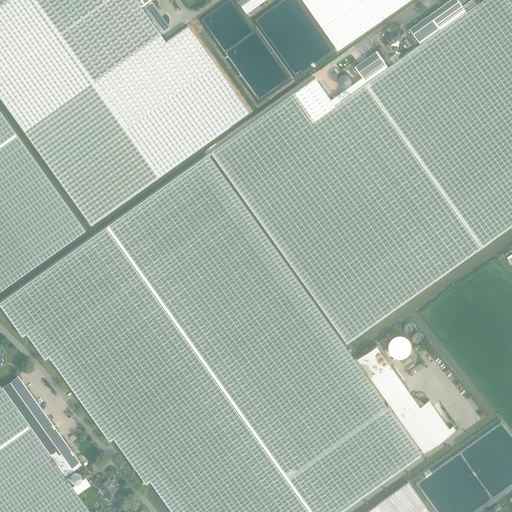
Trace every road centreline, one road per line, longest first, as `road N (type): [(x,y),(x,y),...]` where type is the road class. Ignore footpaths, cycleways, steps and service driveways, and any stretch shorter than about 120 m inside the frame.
road 1 (unclassified): [(153,511),(0,330)]
road 2 (unknown): [(346,511),(458,433),(467,420),(459,401)]
